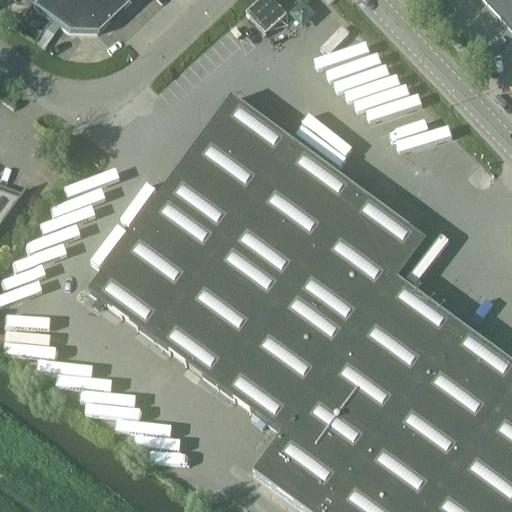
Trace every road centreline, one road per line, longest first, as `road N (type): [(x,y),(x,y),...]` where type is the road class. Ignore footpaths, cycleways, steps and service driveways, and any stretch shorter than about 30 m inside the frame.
road 1 (unclassified): [(217,0),(74,126),(0,72)]
road 2 (unclassified): [(511,149),(374,0)]
